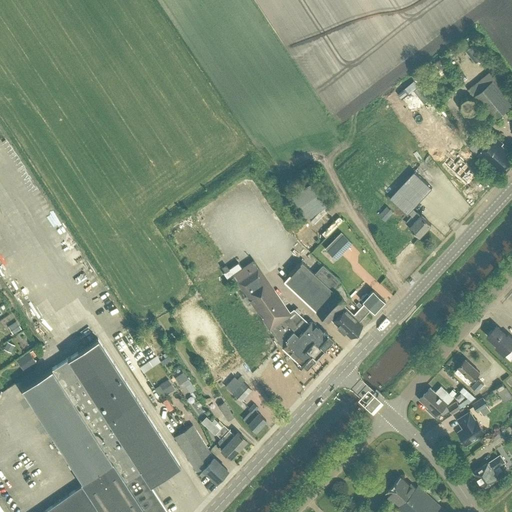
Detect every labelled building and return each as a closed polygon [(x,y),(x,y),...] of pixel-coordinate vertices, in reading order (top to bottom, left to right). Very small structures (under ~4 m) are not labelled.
[(466,48),(476,61),(487,52),(476,40),(466,48)] [(433,74),(447,65),(442,57),(428,67),(433,74)] [(395,87),(400,91),(411,78),(406,74),(395,87)] [(494,119),(511,104),(511,101),(493,79),(474,95),(494,119)] [(416,80),(396,91),(401,99),(415,90),(423,103),(428,100),(416,80)] [(478,103),(474,97),(468,96),(463,99),(461,106),(465,112),(472,113),(476,110),(478,103)] [(503,143),(495,134),(490,139),(489,138),(485,142),(486,143),(483,146),(475,138),(468,145),(488,164),(491,160),(503,172),(511,162),(511,157),(506,152),(508,150),(502,144),(503,143)] [(451,160),(446,165),(467,184),(476,174),(471,169),(472,168),(466,163),(465,164),(460,159),(455,164),(451,160)] [(432,187),(414,170),(414,171),(390,197),(390,196),(389,197),(407,213),(408,213),(407,212),(408,212),(416,219),(409,226),(420,236),(431,224),(421,214),(420,215),(412,208),(413,208),(412,207),(431,187),(432,187)] [(305,218),(330,201),(314,179),(290,196),(305,218)] [(385,220),(388,217),(382,211),(379,215),(385,220)] [(340,231),(324,248),(335,259),(351,242),(340,231)] [(365,313),(359,307),(353,313),(348,308),(347,309),(344,306),(343,307),(342,305),(346,301),(333,289),(332,289),(315,271),(302,259),(284,278),(317,310),(327,320),(334,328),(336,325),(341,330),(342,328),(350,336),(362,324),(361,323),(360,323),(358,320),(365,313)] [(281,347),(295,359),(293,361),(300,368),(302,365),(307,369),(320,355),(320,356),(321,355),(319,353),(323,349),(325,351),(325,350),(325,349),(333,340),(327,334),(328,334),(326,333),(327,332),(323,328),(322,329),(318,325),(320,323),(313,316),(310,319),(307,321),(293,306),(288,309),(274,288),(256,260),(235,274),(247,293),(245,294),(250,303),(253,301),(259,311),(256,312),(259,317),(262,315),(282,346),(281,347)] [(226,264),(222,267),(224,271),(223,272),(226,277),(241,267),(238,261),(228,268),(226,264)] [(322,264),(315,271),(332,289),(333,289),(341,281),(322,264)] [(364,302),(359,307),(365,313),(370,308),(373,311),(384,300),(372,289),(372,290),(368,294),(366,291),(360,298),(362,300),(364,302)] [(12,332),(21,327),(16,319),(7,324),(12,332)] [(507,335),(496,325),(487,334),(498,344),(496,346),(504,354),(505,354),(511,360),(511,358),(511,336),(508,333),(507,335)] [(97,338),(21,388),(82,483),(101,511),(166,511),(167,511),(149,484),(179,464),(97,338)] [(14,344),(7,341),(3,348),(11,351),(14,344)] [(16,359),(23,370),(36,362),(29,351),(16,359)] [(170,354),(159,361),(162,365),(172,358),(170,354)] [(468,383),(480,371),(466,358),(458,367),(459,367),(455,371),(468,383)] [(189,379),(183,371),(174,376),(179,385),(189,379)] [(484,384),(483,383),(479,378),(472,385),(478,391),(484,384)] [(167,379),(158,385),(161,389),(171,383),(167,379)] [(241,400),(251,389),(242,381),(232,392),(241,400)] [(426,409),(435,417),(453,396),(449,393),(441,385),(435,392),(430,387),(419,399),(428,407),(426,409)] [(452,412),(476,396),(464,385),(460,389),(469,397),(459,404),(457,400),(448,407),(452,412)] [(478,411),(487,405),(489,404),(483,395),(473,402),(478,411)] [(227,419),(233,415),(224,401),(218,404),(227,419)] [(257,412),(255,409),(257,406),(254,403),(248,409),(252,412),(255,414),(247,423),(255,430),(265,419),(258,411),(257,412)] [(466,444),(486,432),(477,419),(476,419),(470,410),(457,419),(463,428),(458,431),(466,444)] [(208,425),(215,432),(219,428),(215,424),(212,421),(208,425)] [(226,468),(213,456),(192,423),(174,435),(198,473),(202,468),(216,481),(227,469),(226,468)] [(223,434),(238,448),(247,439),(237,430),(234,433),(229,429),(229,428),(223,423),(223,424),(219,428),(224,432),(223,434)] [(220,448),(230,457),(238,448),(223,434),(224,432),(219,428),(215,432),(220,437),(218,440),(221,447),(220,448)] [(493,469),(505,461),(501,454),(489,462),(489,461),(474,471),(484,486),(499,477),(493,469)] [(410,484),(401,475),(386,491),(400,504),(396,509),(399,511),(444,511),(446,510),(418,484),(416,487),(411,482),(410,484)] [(439,499),(444,494),(430,482),(426,487),(439,499)] [(40,511),(101,511),(82,483),(40,511)]
